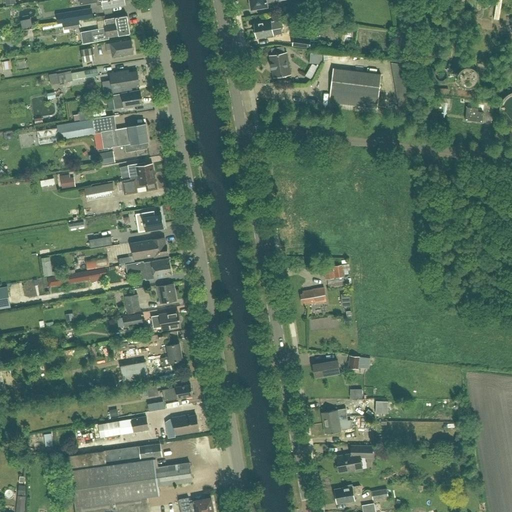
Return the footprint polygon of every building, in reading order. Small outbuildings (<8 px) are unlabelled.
[(125,4),(124,0),(79,0),(81,5),(98,2),(98,4),(98,5),(104,4),(105,11),(111,9),(111,7),(125,4)] [(276,0),(249,0),(251,9),(267,6),(266,3),(276,1),(276,0)] [(286,14),(303,18),(305,12),(287,7),(286,14)] [(89,10),(58,15),(59,24),(72,22),(90,19),(89,10)] [(109,37),(131,33),(127,16),(105,20),(107,28),(83,32),(85,43),(109,39),(109,37)] [(273,34),(272,30),(282,28),(280,20),(270,22),(270,21),(254,24),(257,37),(273,34)] [(80,21),(63,23),(64,30),(81,27),(80,21)] [(310,48),(311,39),(294,38),(292,46),(310,48)] [(134,53),(132,40),(106,44),(107,50),(107,54),(112,53),(113,57),(134,53)] [(271,69),(272,69),(274,78),(290,75),(286,52),(285,53),(284,46),(271,49),(272,55),(270,55),(271,64),(270,64),(271,69)] [(93,48),(81,50),(83,62),(96,60),(93,48)] [(14,59),(5,60),(6,69),(15,68),(14,59)] [(306,75),(313,79),(320,66),(317,64),(316,66),(312,64),(306,75)] [(457,76),(457,77),(457,79),(457,80),(458,81),(458,82),(459,83),(460,84),(461,85),(462,86),(463,87),(464,87),(465,88),(466,88),(468,88),(469,88),(470,88),(472,87),(473,87),(474,86),(475,85),(476,84),(477,83),(477,82),(478,81),(478,80),(479,79),(479,77),(479,76),(478,75),(478,74),(477,72),(477,71),(476,70),(475,69),(474,69),(473,68),(472,67),(470,67),(469,67),(468,67),(467,67),(465,67),(464,67),(463,68),(462,68),(461,69),(460,70),(459,71),(458,72),(458,73),(457,75),(457,76)] [(72,71),(58,74),(59,83),(73,81),(73,80),(99,76),(98,68),(72,73),(72,71)] [(380,74),(333,68),(329,102),(376,108),(380,74)] [(433,73),(433,74),(433,75),(433,76),(434,77),(435,78),(436,79),(437,79),(438,80),(439,80),(440,79),(441,79),(442,79),(442,78),(443,77),(444,77),(444,76),(444,75),(444,74),(444,73),(444,72),(443,71),(443,70),(442,70),(442,69),(441,69),(440,68),(439,68),(438,68),(437,68),(436,69),(435,70),(434,70),(434,71),(433,72),(433,73)] [(140,86),(137,71),(129,72),(128,70),(110,73),(113,93),(129,90),(129,88),(140,86)] [(113,97),(115,109),(124,107),(125,109),(134,107),(133,106),(143,104),(140,90),(110,96),(111,98),(113,97)] [(443,92),(440,94),(449,106),(452,103),(443,92)] [(511,92),(510,93),(509,93),(507,94),(506,95),(505,96),(504,98),(503,99),(502,100),(501,102),(500,103),(500,105),(500,106),(499,108),(499,110),(499,111),(500,113),(500,115),(500,116),(501,118),(502,119),(503,120),(504,122),(505,123),(506,124),(507,125),(509,126),(510,127),(511,127),(511,92)] [(465,120),(482,122),(484,112),(478,111),(478,108),(467,107),(465,120)] [(92,110),(80,112),(81,120),(93,118),(92,110)] [(128,127),(116,129),(113,115),(92,119),(92,120),(58,125),(61,139),(95,133),(95,134),(102,133),(104,148),(109,147),(109,149),(112,148),(112,147),(118,146),(126,145),(127,152),(137,150),(137,148),(138,148),(141,149),(146,148),(149,145),(148,141),(149,141),(146,124),(128,127)] [(100,154),(102,165),(115,162),(113,151),(100,154)] [(154,173),(153,164),(145,165),(145,163),(128,166),(130,178),(154,173)] [(157,182),(156,182),(154,173),(130,178),(131,180),(122,181),(125,195),(138,193),(137,188),(146,186),(147,191),(158,189),(157,182)] [(62,188),(71,187),(69,178),(69,175),(61,176),(62,188)] [(46,186),(59,184),(58,176),(45,179),(46,186)] [(114,183),(85,188),(88,201),(116,196),(114,183)] [(154,211),(136,214),(139,232),(146,231),(146,232),(164,229),(161,213),(155,214),(154,211)] [(97,247),(112,244),(111,236),(95,239),(97,247)] [(155,256),(155,257),(168,255),(167,245),(166,245),(165,238),(132,244),(135,259),(155,256)] [(109,256),(87,260),(88,270),(110,266),(109,256)] [(147,280),(155,279),(173,276),(169,258),(152,262),(144,263),(144,262),(126,265),(127,271),(128,271),(131,273),(134,272),(136,270),(145,268),(145,272),(143,272),(142,274),(143,278),(144,279),(147,279),(147,280)] [(51,261),(42,262),(45,277),(53,276),(51,261)] [(327,279),(327,280),(344,277),(342,265),(334,266),(334,265),(316,268),(317,273),(324,272),(325,280),(327,279)] [(65,283),(78,281),(102,277),(102,275),(107,275),(106,268),(77,273),(64,275),(49,278),(50,285),(65,283)] [(176,300),(173,284),(159,287),(161,302),(176,300)] [(303,294),(301,294),(302,302),(304,302),(305,304),(325,301),(323,288),(303,291),(303,294)] [(141,310),(138,294),(125,296),(128,313),(141,310)] [(177,315),(177,312),(160,315),(152,316),(154,328),(162,327),(162,330),(179,327),(179,324),(181,324),(179,315),(177,315)] [(141,314),(123,317),(125,326),(143,323),(141,314)] [(172,362),(183,360),(180,344),(168,346),(170,357),(158,359),(160,366),(172,364),(172,362)] [(360,356),(349,355),(348,367),(359,368),(360,356)] [(337,360),(313,365),(315,377),(339,372),(337,360)] [(120,366),(123,382),(149,377),(146,361),(120,366)] [(149,397),(159,395),(157,385),(148,387),(149,397)] [(193,396),(191,385),(163,390),(165,401),(193,396)] [(354,386),(354,393),(365,395),(366,387),(354,386)] [(376,401),(376,413),(387,413),(388,401),(376,401)] [(337,409),(322,412),(324,423),(333,421),(332,419),(338,418),(338,417),(344,416),(344,415),(343,409),(337,410),(337,409)] [(197,415),(189,417),(189,415),(173,418),(176,434),(199,430),(197,415)] [(341,431),(341,430),(353,428),(351,420),(348,420),(347,415),(344,415),(344,416),(338,417),(338,418),(332,419),(333,421),(324,423),(326,434),(341,431)] [(149,429),(147,416),(94,425),(96,438),(100,437),(101,438),(122,434),(149,429)] [(104,452),(70,456),(78,511),(145,511),(149,511),(147,497),(159,495),(158,486),(193,481),(190,463),(155,468),(154,459),(142,461),(142,460),(162,457),(161,444),(104,452)] [(338,456),(341,472),(354,470),(355,472),(363,470),(360,454),(365,454),(365,457),(372,457),(372,446),(352,446),(352,454),(351,454),(352,455),(347,455),(338,456)] [(337,503),(355,500),(353,494),(361,493),(360,485),(352,486),(335,489),(337,503)] [(387,488),(371,491),(373,500),(388,497),(387,488)] [(18,495),(16,511),(24,511),(27,496),(18,495)] [(214,511),(211,496),(190,500),(189,497),(179,499),(181,511),(214,511)]
